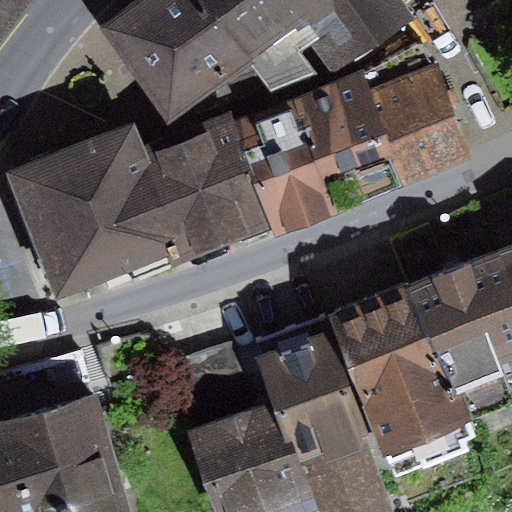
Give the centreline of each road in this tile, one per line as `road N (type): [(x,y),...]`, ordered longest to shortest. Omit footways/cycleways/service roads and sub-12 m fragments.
road 1 (residential): [(0,332),(238,269),(511,165)]
road 2 (primary): [(85,0),(0,106)]
